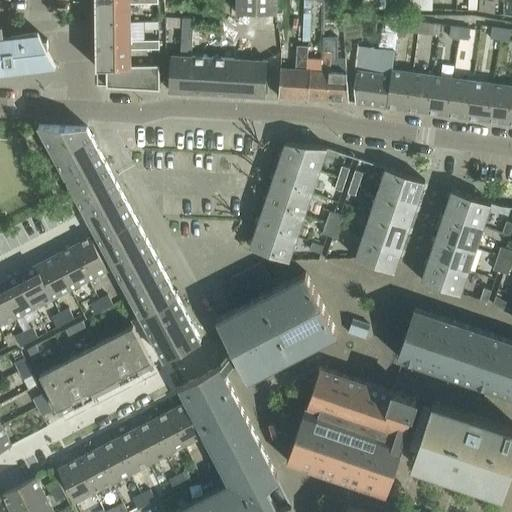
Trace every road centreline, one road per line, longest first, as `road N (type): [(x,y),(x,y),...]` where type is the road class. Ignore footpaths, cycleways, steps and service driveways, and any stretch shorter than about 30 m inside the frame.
road 1 (unclassified): [(84,111),(317,115),(355,128),(511,148)]
road 2 (unclassified): [(0,464),(171,373)]
road 3 (unclassified): [(84,111),(82,72),(40,14),(40,0)]
